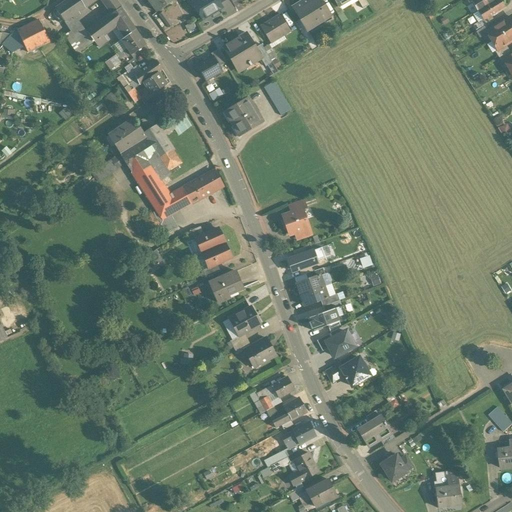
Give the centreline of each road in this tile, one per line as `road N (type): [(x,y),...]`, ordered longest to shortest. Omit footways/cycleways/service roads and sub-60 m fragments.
road 1 (tertiary): [(353,468),(320,409),(232,175),(169,59)]
road 2 (track): [(19,511),(301,359)]
road 3 (residential): [(511,372),(353,468)]
